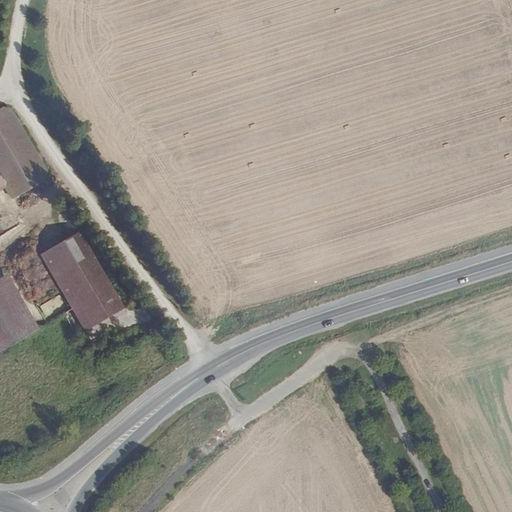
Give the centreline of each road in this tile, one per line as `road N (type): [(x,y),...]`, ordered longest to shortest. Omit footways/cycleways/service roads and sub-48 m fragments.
road 1 (primary): [(268,340),(205,367),(44,493),(14,505)]
road 2 (primary): [(72,511),(165,410),(268,340)]
road 3 (primary): [(511,262),(268,340)]
road 4 (track): [(511,292),(350,352)]
